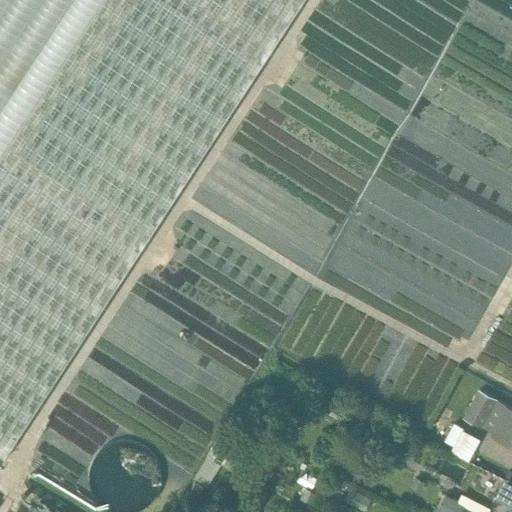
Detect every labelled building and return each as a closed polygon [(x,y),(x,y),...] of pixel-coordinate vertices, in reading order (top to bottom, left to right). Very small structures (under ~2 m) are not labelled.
[(0,0),(0,156),(102,0),(0,0)] [(102,0),(0,156),(0,452),(5,456),(303,0),(102,0)] [(496,398),(480,389),(465,416),(481,425),(496,398)] [(496,398),(481,425),(493,431),(507,404),(508,404),(496,398)] [(219,425),(175,401),(163,423),(207,447),(219,425)] [(511,442),(511,406),(507,404),(493,431),(492,435),(511,445),(511,442)] [(454,422),(445,444),(473,454),(481,433),(454,422)] [(218,430),(206,450),(219,458),(231,438),(218,430)] [(435,511),(461,511),(465,505),(455,500),(454,502),(442,496),(434,511),(435,511)]
